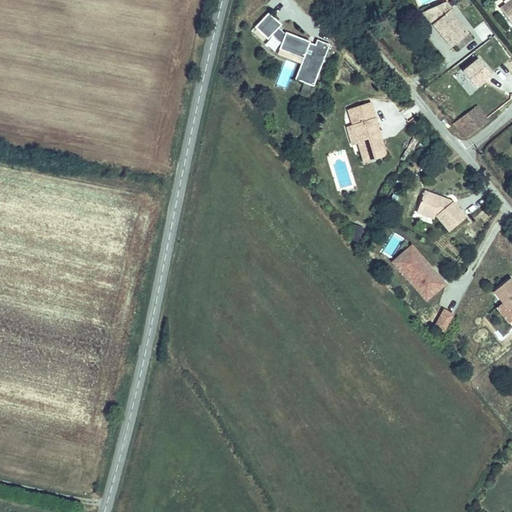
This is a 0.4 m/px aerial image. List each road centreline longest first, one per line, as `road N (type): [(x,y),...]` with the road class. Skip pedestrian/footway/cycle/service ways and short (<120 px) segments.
road 1 (tertiary): [(222,0),(103,511)]
road 2 (residential): [(333,0),(463,153)]
